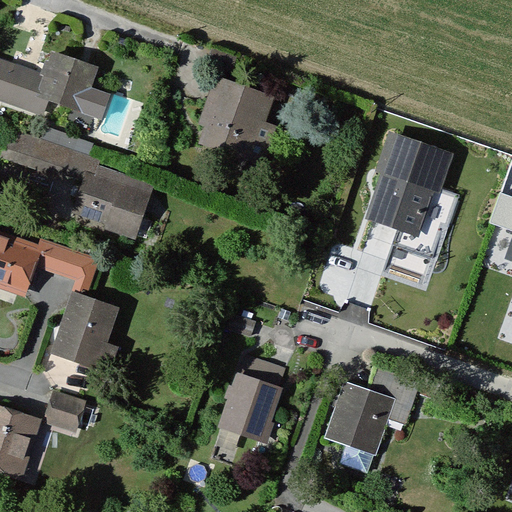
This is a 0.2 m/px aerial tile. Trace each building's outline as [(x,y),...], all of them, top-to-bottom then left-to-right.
[(100,67),(47,48),(37,74),(0,60),(0,101),(41,116),(47,99),(84,112),(100,67)] [(269,95),(210,77),(191,141),(249,158),(269,95)] [(454,153),(386,131),(359,218),(417,236),(430,195),(440,198),(454,153)] [(158,187),(89,161),(71,209),(140,235),(158,187)] [(511,231),(511,197),(501,193),(490,223),(511,231)] [(95,263),(0,231),(0,288),(25,297),(35,267),(72,280),(68,291),(83,297),(95,263)] [(83,297),(68,291),(47,350),(95,366),(116,308),(83,297)] [(284,390),(236,373),(217,426),(266,443),(284,390)] [(398,399),(342,379),(322,436),(378,456),(398,399)] [(80,427),(84,408),(52,400),(47,419),(80,427)] [(42,420),(0,406),(0,471),(23,478),(42,420)]
